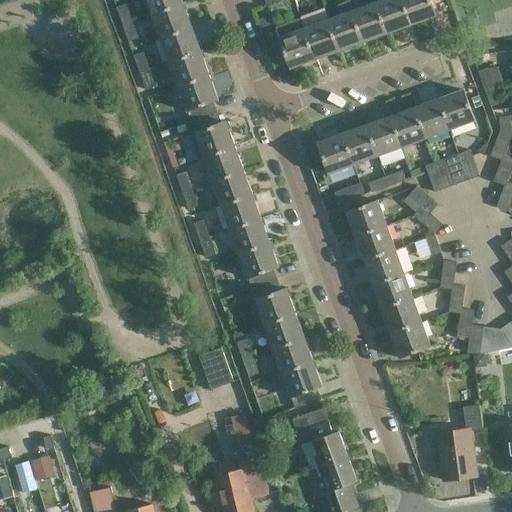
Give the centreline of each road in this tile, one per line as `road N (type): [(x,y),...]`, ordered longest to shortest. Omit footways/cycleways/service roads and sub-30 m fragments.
road 1 (residential): [(417,511),(273,111)]
road 2 (residential): [(273,111),(430,54)]
